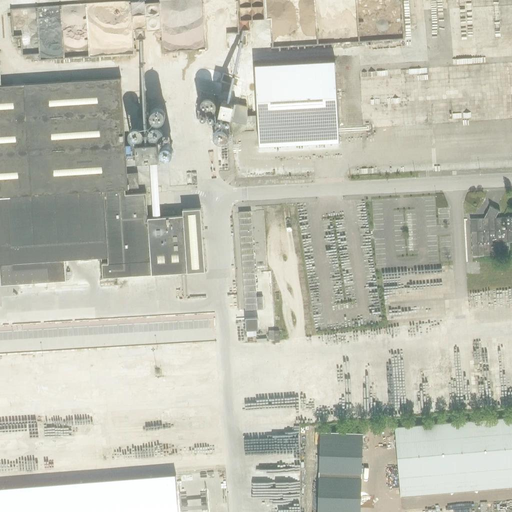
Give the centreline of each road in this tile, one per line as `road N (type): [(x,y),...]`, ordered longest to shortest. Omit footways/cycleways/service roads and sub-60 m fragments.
road 1 (unknown): [(449,182),(455,286),(441,371),(230,390)]
road 2 (unknown): [(0,48),(36,74),(103,69),(155,83),(188,131),(214,193)]
